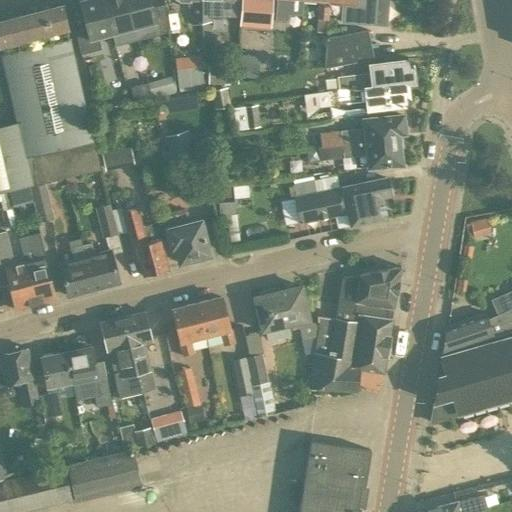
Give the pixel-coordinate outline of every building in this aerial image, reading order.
[(113,34),(104,0),(84,0),(81,1),(87,24),(75,27),(82,55),(103,49),(100,38),(113,34)] [(128,0),(104,0),(113,34),(135,28),(128,0)] [(128,0),(135,28),(149,25),(152,37),(170,32),(167,4),(154,7),(152,0),(128,0)] [(201,23),(201,0),(191,0),(192,25),(201,23)] [(201,0),(201,23),(210,22),(210,0),(201,0)] [(240,0),(240,3),(240,24),(240,26),(270,28),(272,0),(240,0)] [(302,14),(303,0),(276,0),(274,20),(287,21),(288,13),(302,14)] [(318,0),(316,32),(325,33),(327,0),(318,0)] [(327,0),(328,0),(329,0),(342,1),(343,2),(341,22),(375,25),(376,0),(327,0)] [(0,47),(2,54),(0,55),(16,123),(0,127),(0,192),(99,170),(69,38),(67,39),(65,29),(67,29),(62,6),(0,20),(0,47)] [(325,38),(323,67),(372,59),(368,31),(325,38)] [(262,55),(245,54),(245,75),(262,76),(262,55)] [(330,90),(414,81),(411,59),(368,64),(369,73),(337,77),(338,89),(330,90)] [(201,66),(176,68),(179,92),(203,89),(201,66)] [(208,66),(208,85),(238,84),(237,66),(208,66)] [(147,81),(130,86),(134,99),(151,96),(147,81)] [(414,81),(330,90),(330,91),(315,93),(316,108),(365,102),(366,111),(409,106),(407,84),(414,83),(414,81)] [(172,110),(201,108),(201,95),(171,97),(172,110)] [(239,109),(242,128),(258,126),(255,106),(239,109)] [(320,133),(321,146),(384,139),(384,142),(401,140),(400,132),(403,132),(403,129),(407,124),(406,120),(404,121),(403,115),(363,120),(364,128),(320,133)] [(189,130),(166,136),(173,165),(178,164),(195,159),(196,159),(189,130)] [(384,139),(321,146),(321,147),(317,148),(318,161),(367,156),(369,168),(396,165),(400,160),(399,148),(402,147),(401,140),(384,142),(384,139)] [(101,156),(104,171),(133,164),(129,149),(101,156)] [(207,165),(209,181),(222,180),(220,164),(207,165)] [(390,195),(386,177),(294,196),(299,222),(347,212),(350,225),(383,219),(385,215),(381,197),(390,195)] [(29,188),(20,191),(21,197),(31,195),(38,222),(54,218),(45,184),(29,188)] [(229,186),(214,188),(215,199),(231,197),(229,186)] [(234,202),(219,203),(220,216),(227,215),(235,214),(234,202)] [(91,243),(82,245),(94,289),(119,282),(112,255),(122,252),(117,235),(111,211),(111,210),(109,204),(94,207),(102,239),(105,238),(108,252),(94,256),(91,243)] [(121,207),(111,210),(111,211),(117,235),(128,232),(136,261),(139,260),(144,276),(168,269),(158,233),(160,233),(157,222),(142,226),(137,208),(123,211),(121,207)] [(155,216),(157,222),(160,233),(168,231),(173,247),(177,246),(181,261),(195,258),(196,262),(206,259),(206,256),(209,255),(200,221),(187,224),(183,208),(155,216)] [(311,233),(340,227),(338,216),(308,222),(311,233)] [(36,304),(26,262),(13,265),(6,231),(0,232),(0,286),(6,285),(8,292),(11,291),(16,309),(36,304)] [(31,261),(26,262),(36,304),(57,298),(46,257),(40,232),(25,236),(31,261)] [(94,289),(82,245),(82,246),(80,239),(67,242),(73,262),(60,265),(69,295),(94,289)] [(335,319),(329,355),(340,356),(339,362),(345,363),(345,367),(350,368),(351,366),(383,371),(400,267),(359,274),(359,275),(341,278),(334,319),(335,319)] [(316,337),(313,353),(329,355),(335,319),(334,319),(316,316),(316,321),(310,323),(309,320),(301,286),(281,290),(289,325),(290,330),(298,328),(301,340),(316,336),(316,337)] [(261,331),(289,325),(281,290),(253,297),(261,331)] [(222,295),(197,301),(204,334),(219,331),(222,346),(235,343),(231,328),(230,328),(222,295)] [(204,334),(197,301),(174,306),(181,339),(177,340),(181,357),(194,354),(190,337),(204,334)] [(511,309),(510,310),(502,314),(503,315),(497,318),(487,322),(493,339),(511,331),(511,309)] [(145,312),(122,317),(136,373),(138,372),(138,373),(151,369),(144,342),(152,340),(145,312)] [(446,326),(441,355),(493,339),(487,322),(485,313),(446,326)] [(136,373),(122,317),(101,323),(108,351),(119,398),(142,393),(137,373),(138,373),(138,372),(136,373)] [(248,355),(245,356),(258,417),(275,414),(269,381),(267,382),(261,353),(262,353),(258,332),(244,335),(248,355)] [(511,335),(441,356),(430,422),(432,422),(511,399),(511,335)] [(91,346),(67,351),(73,381),(72,381),(75,400),(90,398),(92,406),(111,402),(106,379),(98,380),(97,376),(91,346)] [(28,348),(0,354),(0,357),(6,384),(18,382),(23,406),(39,402),(34,380),(35,380),(28,348)] [(67,351),(42,356),(48,386),(56,384),(72,381),(73,381),(67,351)] [(329,355),(313,353),(306,389),(355,391),(359,369),(382,372),(383,371),(351,366),(350,368),(345,367),(345,363),(339,362),(340,356),(329,355)] [(258,417),(245,356),(231,360),(245,420),(258,417)] [(176,371),(185,407),(200,404),(191,367),(176,371)] [(48,393),(38,394),(46,430),(57,427),(54,416),(62,415),(57,391),(48,393)] [(202,420),(198,405),(185,408),(189,423),(202,420)] [(150,422),(156,442),(187,433),(181,413),(150,422)] [(134,431),(132,424),(118,428),(124,449),(154,441),(150,427),(134,431)] [(360,511),(361,509),(357,508),(361,487),(364,488),(370,450),(310,440),(298,511),(360,511)] [(132,449),(66,465),(74,502),(141,486),(132,449)] [(0,511),(17,511),(71,500),(63,466),(0,481),(0,511)] [(475,511),(472,498),(457,502),(415,511),(475,511)]
